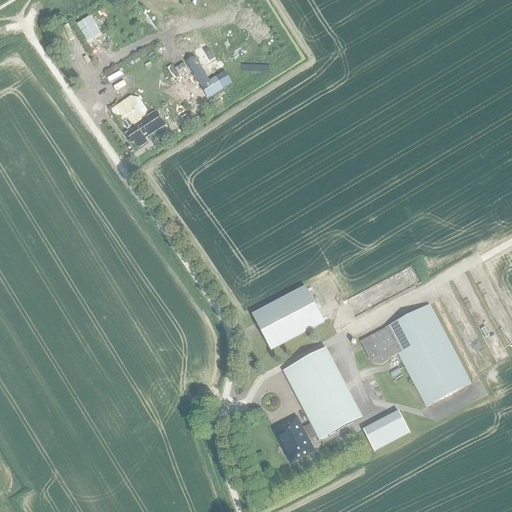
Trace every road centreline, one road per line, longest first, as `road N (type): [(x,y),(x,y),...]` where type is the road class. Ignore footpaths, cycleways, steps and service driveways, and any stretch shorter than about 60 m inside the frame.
road 1 (unclassified): [(240,511),(218,443),(232,352),(224,321),(18,18)]
road 2 (track): [(222,408),(245,405),(264,374),(511,243)]
